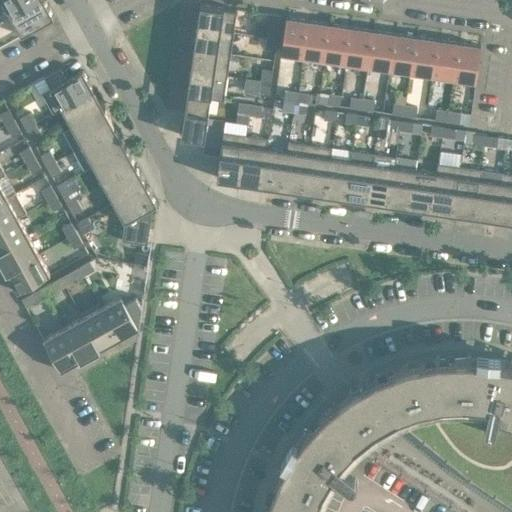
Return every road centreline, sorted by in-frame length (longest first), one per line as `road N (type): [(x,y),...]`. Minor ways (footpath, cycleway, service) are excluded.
road 1 (residential): [(89,21),(177,187),(203,206),(511,253)]
road 2 (tertiary): [(511,315),(421,314),(380,324),(318,356),(280,385),(249,428),(219,511)]
road 3 (residential): [(90,459),(0,300)]
